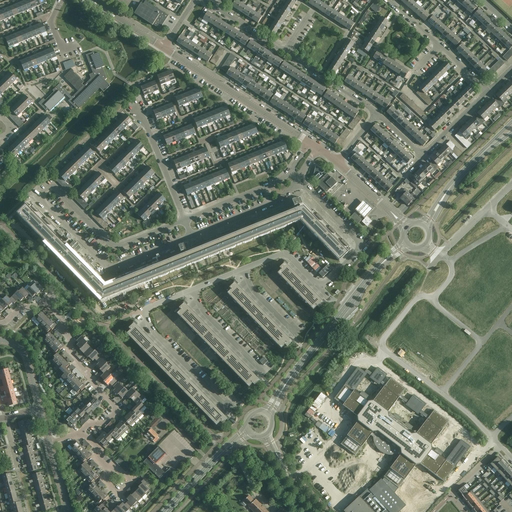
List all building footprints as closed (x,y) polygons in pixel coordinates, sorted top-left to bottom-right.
[(29,0),(26,0),(24,1),(28,10),(32,8),(29,0)] [(34,0),(29,0),(32,8),(37,6),(34,0)] [(235,0),(231,6),(237,9),(241,3),(236,0),(235,0)] [(288,0),(287,0),(285,5),(291,9),(295,4),(288,0)] [(318,0),(313,6),(319,10),(323,3),(318,0)] [(411,0),(410,0),(406,5),(410,9),(415,3),(411,0)] [(467,0),(466,0),(462,5),(466,9),(472,3),(467,0)] [(24,1),(19,3),(23,12),(28,10),(24,1)] [(164,22),(168,16),(145,1),(143,4),(141,3),(134,13),(152,25),(153,24),(160,29),(164,22)] [(375,12),(380,7),(374,2),(370,7),(375,12)] [(19,3),(15,5),(18,14),(23,12),(19,3)] [(241,3),(237,9),(242,13),(246,6),(241,3)] [(323,3),(319,10),(324,13),(328,7),(323,3)] [(415,3),(410,9),(415,13),(420,8),(415,3)] [(472,3),(466,9),(471,14),(476,8),(472,3)] [(15,5),(10,7),(14,16),(18,14),(15,5)] [(285,5),(282,10),(288,14),(291,9),(285,5)] [(246,6),(242,13),(247,16),(251,10),(246,6)] [(10,7),(6,9),(9,18),(14,16),(10,7)] [(328,7),(324,13),(329,16),(333,10),(328,7)] [(420,8),(415,13),(420,17),(425,12),(420,8)] [(6,9),(1,11),(5,20),(9,18),(6,9)] [(473,15),(478,20),(483,14),(478,9),(473,15)] [(251,10),(247,16),(252,20),(256,13),(251,10)] [(282,10),(278,15),(285,19),(288,14),(282,10)] [(333,10),(329,16),(334,20),(338,13),(333,10)] [(208,22),(213,15),(207,12),(205,15),(202,13),(198,19),(202,22),(203,19),(208,22)] [(425,12),(420,17),(424,22),(429,16),(425,12)] [(256,13),(252,20),(258,23),(262,17),(256,13)] [(338,13),(334,20),(339,23),(343,17),(338,13)] [(483,14),(478,20),(482,24),(488,18),(483,14)] [(213,15),(208,22),(214,25),(218,19),(213,15)] [(278,15),(275,20),(281,24),(285,19),(278,15)] [(427,22),(432,26),(437,20),(432,16),(427,22)] [(343,17),(339,23),(345,27),(349,20),(343,17)] [(382,17),(378,22),(385,26),(388,21),(382,17)] [(488,18),(482,24),(486,28),(492,22),(488,18)] [(218,19),(214,25),(219,29),(223,22),(218,19)] [(275,20),(271,25),(278,30),(281,24),(275,20)] [(349,20),(345,27),(350,30),(354,24),(349,20)] [(437,20),(432,26),(437,30),(442,24),(437,20)] [(223,22),(219,29),(224,32),(228,25),(223,22)] [(378,22),(375,27),(381,31),(385,26),(378,22)] [(492,22),(486,28),(491,32),(497,27),(492,22)] [(43,23),(38,25),(41,34),(46,32),(43,23)] [(442,24),(437,30),(442,34),(447,28),(442,24)] [(38,25),(33,27),(37,36),(41,34),(38,25)] [(228,25),(224,32),(229,35),(233,29),(228,25)] [(278,30),(271,25),(268,31),(274,35),(278,30)] [(33,27),(28,29),(32,38),(37,36),(33,27)] [(375,27),(372,32),(378,36),(381,31),(375,27)] [(497,27),(491,32),(495,37),(501,31),(497,27)] [(447,28),(442,34),(446,38),(451,32),(447,28)] [(28,29),(24,31),(28,40),(32,38),(28,29)] [(233,29),(229,35),(234,39),(239,32),(233,29)] [(24,31),(19,32),(23,41),(28,40),(24,31)] [(501,31),(495,37),(500,41),(506,35),(501,31)] [(19,32),(15,34),(18,43),(23,41),(19,32)] [(239,32),(234,39),(239,42),(244,35),(239,32)] [(372,32),(368,37),(375,42),(378,36),(372,32)] [(451,32),(446,38),(451,42),(456,36),(451,32)] [(15,34),(10,36),(14,45),(18,43),(15,34)] [(176,41),(182,45),(186,38),(181,35),(176,41)] [(244,35),(239,42),(245,46),(249,39),(244,35)] [(506,35),(500,41),(504,45),(510,39),(506,35)] [(14,45),(10,36),(5,38),(9,47),(14,45)] [(456,36),(451,42),(456,46),(461,40),(456,36)] [(368,37),(365,43),(371,47),(375,42),(368,37)] [(186,38),(182,45),(187,48),(191,42),(186,38)] [(348,39),(344,44),(351,49),(354,43),(348,39)] [(246,47),(252,50),(256,43),(251,40),(246,47)] [(191,42),(187,48),(192,52),(196,45),(191,42)] [(256,43),(252,50),(257,54),(261,47),(256,43)] [(371,47),(365,43),(361,48),(368,52),(371,47)] [(344,44),(341,50),(347,54),(351,49),(344,44)] [(456,49),(461,54),(466,48),(461,44),(456,49)] [(196,45),(192,52),(197,55),(202,48),(196,45)] [(261,47),(257,54),(262,57),(266,50),(261,47)] [(53,48),(48,50),(52,59),(56,57),(53,48)] [(202,48),(197,55),(202,58),(207,52),(202,48)] [(466,48),(461,54),(465,58),(470,53),(466,48)] [(48,50),(43,52),(47,61),(52,59),(48,50)] [(266,50),(262,57),(267,60),(272,54),(266,50)] [(341,50),(337,55),(344,59),(347,54),(341,50)] [(373,57),(378,61),(382,54),(377,51),(373,57)] [(43,52),(39,54),(42,63),(47,61),(43,52)] [(79,108),(99,88),(102,91),(109,84),(105,80),(106,78),(102,67),(104,66),(99,52),(94,54),(93,52),(86,55),(85,55),(88,61),(91,68),(94,75),(88,81),(83,86),(78,91),(73,96),(72,97),(70,98),(68,101),(71,104),(73,102),(78,107),(79,108)] [(207,52),(202,58),(208,62),(212,55),(207,52)] [(470,53),(465,58),(469,63),(475,57),(470,53)] [(39,54),(34,56),(38,65),(42,63),(39,54)] [(272,54),(267,60),(272,64),(277,57),(272,54)] [(382,54),(378,61),(383,64),(387,58),(382,54)] [(337,55),(334,60),(340,64),(344,59),(337,55)] [(34,56),(29,57),(33,66),(38,65),(34,56)] [(29,57),(25,59),(29,68),(33,66),(29,57)] [(277,57),(272,64),(278,67),(282,60),(277,57)] [(475,57),(469,63),(474,67),(479,62),(475,57)] [(387,58),(383,64),(388,68),(392,61),(387,58)] [(29,68),(25,59),(20,61),(24,70),(29,68)] [(75,67),(72,60),(63,63),(65,70),(75,67)] [(334,60),(331,65),(337,69),(340,64),(334,60)] [(279,68),(285,72),(289,65),(284,61),(279,68)] [(392,61),(388,68),(394,71),(398,65),(392,61)] [(445,62),(441,66),(446,72),(451,67),(445,62)] [(479,62),(474,67),(478,71),(483,66),(479,62)] [(289,65),(285,72),(290,75),(294,68),(289,65)] [(337,69),(331,65),(327,70),(334,75),(337,69)] [(398,65),(394,71),(399,74),(403,68),(398,65)] [(441,66),(436,71),(442,76),(446,72),(441,66)] [(483,66),(478,71),(482,76),(487,71),(488,71),(483,66)] [(226,74),(232,77),(236,71),(231,67),(226,74)] [(294,68),(290,75),(295,78),(300,72),(294,68)] [(403,68),(399,74),(404,78),(408,71),(403,68)] [(82,84),(83,82),(71,70),(64,77),(78,91),(83,86),(82,84)] [(176,82),(171,70),(167,72),(170,81),(172,84),(176,82)] [(236,71),(232,77),(237,81),(241,74),(236,71)] [(436,71),(432,75),(437,80),(442,76),(436,71)] [(10,72),(7,76),(13,83),(17,79),(10,72)] [(167,72),(162,74),(165,83),(170,81),(167,72)] [(300,72),(295,78),(300,82),(305,75),(300,72)] [(165,83),(162,74),(157,76),(161,84),(165,83)] [(241,74),(237,81),(242,84),(246,77),(241,74)] [(247,87),(252,81),(253,78),(248,75),(246,77),(242,84),(247,87)] [(305,75),(300,82),(306,85),(310,79),(305,75)] [(344,81),(349,85),(353,79),(348,75),(344,81)] [(432,75),(428,79),(433,85),(437,80),(432,75)] [(7,76),(3,79),(10,86),(13,83),(7,76)] [(3,79),(0,82),(0,83),(6,90),(10,86),(3,79)] [(310,79),(306,85),(311,89),(315,82),(310,79)] [(353,79),(349,85),(354,88),(359,82),(353,79)] [(428,79),(423,84),(429,89),(433,85),(428,79)] [(155,81),(150,83),(154,92),(159,90),(155,81)] [(252,81),(247,87),(252,91),(257,84),(252,81)] [(315,82),(311,89),(316,92),(320,85),(315,82)] [(359,82),(354,88),(360,92),(364,85),(359,82)] [(72,97),(61,86),(62,85),(60,83),(57,86),(56,87),(53,91),(53,92),(45,100),(43,102),(42,100),(39,102),(39,103),(47,111),(49,109),(50,111),(64,97),(63,95),(65,93),(70,98),(72,97)] [(150,83),(146,85),(149,94),(154,92),(150,83)] [(257,84),(252,91),(258,94),(262,88),(257,84)] [(420,89),(422,91),(424,93),(424,94),(429,89),(423,84),(419,88),(420,89)] [(511,90),(506,84),(503,88),(509,95),(511,93),(511,90)] [(149,94),(146,85),(141,87),(144,96),(149,94)] [(320,85),(316,92),(321,96),(326,89),(320,85)] [(364,85),(360,92),(365,95),(369,89),(364,85)] [(469,86),(464,90),(469,96),(474,91),(469,86)] [(199,88),(194,90),(198,99),(203,97),(199,88)] [(262,88),(258,94),(263,98),(267,91),(262,88)] [(506,98),(509,95),(503,88),(499,91),(506,98)] [(369,89),(365,95),(370,98),(374,92),(369,89)] [(194,90),(190,92),(193,101),(198,99),(194,90)] [(323,97),(328,100),(333,94),(328,90),(323,97)] [(460,104),(465,100),(460,94),(455,90),(453,93),(457,97),(455,99),(460,104)] [(464,90),(460,94),(465,100),(469,96),(464,90)] [(267,91),(263,98),(268,101),(272,94),(267,91)] [(504,104),(508,100),(506,98),(499,91),(496,95),(498,97),(496,99),(501,105),(502,106),(504,104)] [(190,92),(185,94),(189,103),(193,101),(190,92)] [(374,92),(370,98),(375,102),(379,95),(374,92)] [(185,94),(180,96),(184,105),(189,103),(185,94)] [(333,94),(328,100),(333,104),(338,97),(333,94)] [(25,95),(22,99),(28,106),(32,103),(25,95)] [(270,102),(275,106),(279,99),(274,95),(270,102)] [(379,95),(375,102),(380,105),(384,99),(379,95)] [(184,105),(180,96),(176,98),(179,106),(184,105)] [(338,97),(333,104),(338,108),(343,101),(338,97)] [(22,99),(18,102),(25,110),(28,106),(22,99)] [(279,99),(275,106),(280,109),(285,102),(279,99)] [(384,99),(380,105),(386,109),(390,102),(384,99)] [(455,99),(451,103),(456,109),(460,104),(455,99)] [(492,99),(488,102),(488,103),(494,109),(496,107),(498,109),(502,106),(501,105),(496,99),(494,101),(492,99)] [(343,101),(338,108),(343,111),(348,105),(343,101)] [(18,102),(14,106),(21,113),(25,110),(18,102)] [(285,102),(280,109),(286,112),(290,106),(285,102)] [(488,102),(484,106),(491,113),(493,111),(494,112),(495,111),(494,109),(488,102)] [(172,103),(167,105),(171,114),(176,112),(172,103)] [(451,103),(446,107),(452,113),(456,109),(451,103)] [(167,105),(163,107),(166,116),(171,114),(167,105)] [(348,105),(343,111),(348,115),(353,108),(348,105)] [(17,116),(18,117),(21,113),(14,106),(11,109),(11,110),(13,112),(15,114),(17,116)] [(227,106),(222,108),(226,117),(227,119),(230,118),(229,115),(230,115),(227,106)] [(290,106),(286,112),(291,116),(295,109),(290,106)] [(386,112),(391,116),(396,111),(391,106),(386,112)] [(484,106),(481,110),(487,116),(491,113),(484,106)] [(163,107),(158,109),(162,118),(166,116),(163,107)] [(446,107),(442,112),(447,117),(452,113),(446,107)] [(222,108),(217,110),(221,119),(226,117),(222,108)] [(353,108),(348,115),(354,119),(355,117),(357,114),(358,112),(357,111),(353,108)] [(162,118),(158,109),(153,111),(157,120),(162,118)] [(295,109),(291,116),(296,119),(300,112),(295,109)] [(217,110),(213,111),(216,120),(221,119),(217,110)] [(479,115),(477,117),(482,123),(485,121),(484,120),(487,116),(481,110),(477,113),(479,115)] [(213,111),(208,113),(212,122),(216,120),(213,111)] [(396,111),(391,116),(395,121),(400,115),(396,111)] [(300,112),(296,119),(301,123),(306,116),(300,112)] [(442,112),(437,116),(443,121),(447,117),(442,112)] [(208,113),(204,115),(207,124),(212,122),(208,113)] [(125,114),(122,117),(128,124),(132,121),(125,114)] [(44,115),(40,119),(47,126),(51,122),(44,115)] [(204,115),(199,117),(203,126),(207,124),(204,115)] [(400,115),(395,121),(400,125),(405,119),(400,115)] [(437,116),(433,120),(438,126),(443,121),(437,116)] [(122,117),(118,121),(125,128),(128,124),(122,117)] [(203,126),(199,117),(194,119),(196,124),(198,128),(203,126)] [(303,124),(308,127),(313,120),(307,117),(303,124)] [(479,126),(482,123),(477,117),(475,119),(473,117),(469,121),(476,127),(478,125),(479,126)] [(40,119),(37,122),(43,129),(47,126),(40,119)] [(405,119),(400,125),(404,129),(410,123),(405,119)] [(313,120),(308,127),(313,131),(318,124),(313,120)] [(438,126),(433,120),(428,125),(434,130),(438,126)] [(118,121),(115,124),(121,131),(125,128),(118,121)] [(477,128),(476,127),(469,121),(466,124),(472,131),(474,129),(475,130),(477,128)] [(37,122),(33,126),(40,133),(43,129),(37,122)] [(410,123),(404,129),(409,133),(414,128),(410,123)] [(115,124),(111,128),(118,135),(121,131),(115,124)] [(254,124),(249,126),(253,135),(258,133),(254,124)] [(318,124),(313,131),(319,134),(323,127),(318,124)] [(370,130),(375,134),(380,128),(375,124),(370,130)] [(466,124),(462,128),(469,134),(472,131),(466,124)] [(191,125),(187,127),(190,136),(195,134),(191,125)] [(33,126),(30,129),(36,136),(40,133),(33,126)] [(249,126),(245,128),(248,137),(253,135),(249,126)] [(190,136),(187,127),(182,129),(186,137),(190,136)] [(323,127),(319,134),(324,137),(328,131),(323,127)] [(111,128),(107,131),(114,138),(118,135),(111,128)] [(245,128),(240,130),(244,138),(248,137),(245,128)] [(380,128),(375,134),(379,139),(385,133),(380,128)] [(414,128),(409,133),(414,137),(419,132),(414,128)] [(458,131),(459,131),(461,134),(463,136),(465,138),(467,140),(471,136),(469,134),(462,128),(458,131)] [(30,129),(26,132),(33,139),(36,136),(30,129)] [(182,129),(177,130),(181,139),(186,137),(182,129)] [(177,130),(173,132),(176,141),(181,139),(177,130)] [(240,130),(236,131),(239,140),(244,138),(240,130)] [(111,142),(114,138),(107,131),(104,135),(111,142)] [(236,131),(231,133),(235,142),(239,140),(236,131)] [(328,131),(324,137),(329,141),(333,134),(328,131)] [(26,132),(22,136),(29,143),(33,139),(26,132)] [(173,132),(168,134),(172,143),(176,141),(173,132)] [(419,132),(414,137),(418,142),(423,136),(419,132)] [(231,133),(226,135),(230,144),(235,142),(231,133)] [(385,133),(379,139),(384,143),(389,137),(385,133)] [(172,143),(168,134),(163,136),(167,145),(172,143)] [(333,134),(329,141),(334,144),(335,143),(337,141),(338,138),(339,138),(333,134)] [(107,145),(111,142),(104,135),(100,138),(107,145)] [(226,135),(222,137),(225,146),(230,144),(226,135)] [(22,136),(19,139),(25,146),(29,143),(22,136)] [(423,136),(418,142),(423,146),(428,140),(423,136)] [(225,146),(222,137),(217,139),(221,148),(225,146)] [(389,137),(384,143),(388,147),(394,141),(389,137)] [(100,138),(97,142),(104,149),(107,145),(100,138)] [(19,139),(15,143),(22,150),(25,146),(19,139)] [(137,139),(134,143),(140,150),(144,146),(137,139)] [(284,141),(279,143),(282,152),(287,150),(284,141)] [(394,141),(388,147),(393,151),(398,145),(394,141)] [(104,149),(97,142),(93,146),(100,152),(104,149)] [(15,143),(11,146),(18,153),(22,150),(15,143)] [(134,143),(130,147),(137,153),(140,150),(134,143)] [(279,143),(274,145),(278,154),(282,152),(279,143)] [(454,153),(452,151),(449,149),(447,147),(445,145),(445,144),(441,148),(448,155),(450,153),(452,155),(454,153)] [(274,145),(270,147),(273,155),(278,154),(274,145)] [(398,145),(393,151),(397,155),(403,150),(398,145)] [(18,153),(11,146),(8,150),(14,157),(18,153)] [(87,146),(83,150),(90,157),(94,153),(87,146)] [(130,147),(127,150),(133,157),(137,153),(130,147)] [(206,147),(201,149),(205,158),(210,156),(206,147)] [(270,147),(265,148),(269,157),(273,155),(270,147)] [(265,148),(260,150),(264,159),(269,157),(265,148)] [(448,155),(441,148),(438,151),(444,158),(448,155)] [(201,149),(197,151),(201,160),(205,158),(201,149)] [(83,150),(80,153),(87,160),(90,157),(83,150)] [(127,150),(123,154),(130,160),(133,157),(127,150)] [(260,150),(256,152),(259,161),(264,159),(260,150)] [(403,150),(397,155),(402,160),(407,154),(403,150)] [(197,151),(192,153),(196,162),(201,160),(197,151)] [(444,158),(438,151),(434,155),(441,162),(443,159),(444,161),(445,159),(444,158)] [(256,152),(251,154),(255,163),(259,161),(256,152)] [(351,158),(355,163),(361,157),(356,152),(351,158)] [(80,153),(76,157),(83,163),(87,160),(80,153)] [(192,153),(188,155),(191,164),(196,162),(192,153)] [(123,154),(119,157),(126,164),(130,160),(123,154)] [(251,154),(246,156),(250,165),(255,163),(251,154)] [(407,154),(402,160),(407,164),(412,158),(407,154)] [(188,155),(183,157),(187,166),(191,164),(188,155)] [(442,163),(441,162),(434,155),(432,157),(431,159),(433,161),(431,163),(436,168),(438,166),(437,165),(439,163),(441,164),(442,163)] [(246,156),(242,158),(245,167),(250,165),(246,156)] [(76,157),(73,160),(79,167),(83,163),(76,157)] [(119,157),(116,161),(123,167),(126,164),(119,157)] [(183,157),(178,159),(182,168),(187,166),(183,157)] [(361,157),(355,163),(360,167),(365,161),(361,157)] [(242,158),(237,160),(241,169),(245,167),(242,158)] [(182,168),(178,159),(174,161),(177,170),(182,168)] [(73,160),(69,164),(76,171),(79,167),(73,160)] [(237,160),(233,162),(236,171),(241,169),(237,160)] [(116,161),(112,164),(119,171),(123,167),(116,161)] [(365,161),(360,167),(364,171),(370,165),(365,161)] [(236,171),(233,162),(228,164),(231,173),(236,171)] [(431,175),(437,169),(436,168),(431,163),(429,165),(426,162),(423,166),(429,173),(431,175)] [(69,164),(66,167),(72,174),(76,171),(69,164)] [(119,171),(112,164),(109,168),(115,175),(119,171)] [(312,181),(314,180),(315,179),(316,181),(322,175),(324,173),(323,172),(325,171),(317,164),(316,168),(313,179),(312,179),(312,181)] [(370,165),(364,171),(369,175),(374,169),(370,165)] [(148,166),(144,170),(151,177),(155,173),(148,166)] [(429,173),(423,166),(419,170),(426,176),(429,173)] [(66,167),(62,171),(69,178),(72,174),(66,167)] [(226,169),(221,171),(225,180),(229,178),(226,169)] [(374,169),(369,175),(373,179),(379,173),(374,169)] [(144,170),(141,173),(148,180),(151,177),(144,170)] [(422,180),(426,176),(419,170),(416,173),(422,180)] [(58,174),(59,174),(61,177),(63,179),(65,181),(69,178),(62,171),(58,174)] [(221,171),(216,173),(220,182),(225,180),(221,171)] [(99,172),(95,175),(102,182),(105,179),(99,172)] [(141,173),(137,177),(144,184),(148,180),(141,173)] [(216,173),(212,175),(215,184),(220,182),(216,173)] [(379,173),(373,179),(378,184),(383,178),(379,173)] [(425,183),(422,180),(416,173),(412,177),(414,179),(412,181),(417,186),(421,182),(423,184),(425,183)] [(327,174),(317,183),(326,192),(330,188),(331,188),(337,183),(331,177),(330,178),(327,174)] [(95,175),(91,179),(98,186),(102,182),(95,175)] [(212,175),(207,177),(211,185),(215,184),(212,175)] [(137,177),(134,180),(141,187),(144,184),(137,177)] [(207,177),(203,178),(206,187),(211,185),(207,177)] [(203,178),(198,180),(202,189),(206,187),(203,178)] [(383,178),(378,184),(382,188),(388,182),(383,178)] [(91,179),(88,183),(95,189),(98,186),(91,179)] [(134,180),(130,184),(137,191),(141,187),(134,180)] [(198,180),(193,182),(197,191),(202,189),(198,180)] [(193,182),(189,184),(192,193),(197,191),(193,182)] [(388,182),(382,188),(387,192),(393,186),(388,182)] [(88,183),(84,186),(91,193),(95,189),(88,183)] [(130,184),(127,187),(133,194),(137,191),(130,184)] [(192,193),(189,184),(184,186),(187,195),(192,193)] [(84,186),(81,190),(87,196),(91,193),(84,186)] [(133,194),(127,187),(123,191),(130,198),(133,194)] [(403,202),(410,195),(406,192),(407,191),(405,189),(400,194),(402,196),(400,198),(403,202)] [(77,193),(79,195),(81,197),(83,200),(84,200),(87,196),(81,190),(77,193)] [(117,191),(114,194),(120,201),(124,198),(117,191)] [(156,195),(155,196),(162,203),(166,199),(159,193),(156,195)] [(410,195),(404,202),(407,205),(413,199),(412,197),(414,194),(412,193),(410,195)] [(114,194),(110,198),(117,205),(120,201),(114,194)] [(155,196),(152,200),(158,207),(162,203),(155,196)] [(26,205),(17,213),(90,288),(93,291),(102,300),(194,263),(197,262),(232,248),(294,223),(297,222),(298,221),(300,221),(339,261),(348,252),(346,250),(350,246),(314,210),(310,214),(303,206),(302,206),(301,203),(302,203),(302,201),(300,197),(292,200),(293,204),(294,206),(292,207),(291,208),(290,208),(289,206),(191,245),(192,248),(190,248),(189,249),(188,246),(187,243),(178,246),(180,250),(110,278),(112,283),(105,286),(99,281),(103,277),(80,253),(79,254),(77,253),(78,251),(81,248),(75,242),(72,245),(68,240),(32,203),(28,207),(26,205)] [(110,198),(107,201),(113,208),(117,205),(110,198)] [(152,200),(148,203),(155,210),(158,207),(152,200)] [(373,209),(364,200),(355,210),(364,218),(373,209)] [(107,201),(103,205),(110,212),(113,208),(107,201)] [(148,203),(144,207),(151,214),(155,210),(148,203)] [(103,205),(99,208),(106,215),(110,212),(103,205)] [(144,207),(141,210),(148,217),(151,214),(144,207)] [(96,212),(98,214),(100,216),(102,218),(103,219),(106,215),(99,208),(96,212)] [(148,217),(141,210),(137,214),(138,214),(144,221),(148,217)] [(359,222),(362,219),(354,212),(352,215),(350,217),(357,224),(359,222)] [(372,221),(367,216),(363,220),(362,222),(367,227),(372,221)] [(277,273),(313,310),(316,307),(317,306),(319,308),(322,305),(323,306),(326,303),(323,300),(321,302),(285,266),(287,264),(284,261),(283,262),(282,263),(283,265),(279,268),(281,270),(277,273)] [(231,289),(227,293),(232,298),(238,304),(281,348),(283,346),(285,345),(286,346),(290,343),(291,344),(294,342),(291,339),(289,340),(235,285),(237,284),(234,281),(232,283),(233,284),(229,288),(231,289)] [(34,283),(30,287),(36,293),(37,294),(41,290),(42,292),(44,289),(40,285),(37,287),(34,283)] [(22,287),(18,291),(24,297),(25,298),(29,294),(26,291),(22,287)] [(30,287),(26,291),(29,294),(32,297),(36,293),(30,287)] [(18,291),(12,297),(16,301),(18,299),(20,301),(24,297),(18,291)] [(6,295),(2,299),(8,305),(9,306),(13,302),(14,304),(16,301),(12,297),(10,299),(6,295)] [(2,299),(0,300),(0,305),(4,309),(8,305),(2,299)] [(181,310),(177,313),(248,387),(252,383),(254,385),(257,382),(258,383),(261,380),(258,377),(256,379),(185,306),(187,304),(184,301),(181,303),(182,305),(179,308),(181,310)] [(39,317),(36,320),(34,322),(37,326),(39,324),(40,324),(43,320),(42,319),(45,316),(41,312),(38,315),(39,317)] [(40,324),(39,324),(43,328),(47,324),(46,323),(49,320),(45,316),(42,319),(43,320),(40,324)] [(47,324),(43,328),(47,333),(51,329),(52,330),(56,325),(54,323),(53,324),(49,320),(46,323),(47,324)] [(131,330),(127,334),(216,425),(217,425),(220,422),(222,423),(225,420),(226,421),(229,419),(226,416),(224,417),(182,374),(135,326),(137,324),(134,321),(131,324),(132,325),(129,328),(131,330)] [(48,344),(51,341),(50,340),(53,337),(49,333),(46,336),(47,337),(44,340),(48,344)] [(76,345),(80,349),(86,343),(87,342),(81,336),(76,341),(78,343),(76,345)] [(51,341),(48,344),(47,345),(51,349),(55,345),(54,344),(57,340),(53,337),(50,340),(51,341)] [(55,345),(51,349),(55,353),(59,349),(60,350),(64,345),(62,343),(61,344),(57,340),(54,344),(55,345)] [(80,349),(80,350),(84,354),(90,347),(86,343),(80,349)] [(90,347),(84,354),(88,358),(88,357),(94,351),(90,347)] [(94,351),(88,357),(92,361),(94,359),(96,361),(101,356),(103,354),(97,348),(94,351)] [(55,364),(56,365),(59,361),(58,360),(61,357),(57,353),(54,356),(55,357),(51,361),(55,364)] [(101,356),(96,361),(98,363),(96,365),(100,369),(101,369),(106,363),(107,362),(101,356)] [(59,361),(56,365),(55,364),(55,365),(59,369),(63,365),(62,364),(65,361),(61,357),(58,360),(59,361)] [(63,365),(59,369),(63,373),(63,372),(67,369),(66,368),(69,365),(65,361),(62,364),(63,365)] [(100,369),(100,370),(104,374),(107,370),(110,367),(106,363),(101,369),(100,369)] [(377,368),(373,374),(366,369),(364,372),(358,367),(345,383),(334,399),(354,414),(357,416),(358,421),(355,424),(340,444),(355,455),(370,435),(373,437),(373,441),(375,445),(377,449),(378,450),(382,452),(384,454),(388,455),(392,455),(396,455),(398,456),(383,477),(384,477),(382,480),(381,479),(361,497),(359,496),(343,511),(344,511),(398,511),(406,505),(394,492),(397,487),(398,488),(416,465),(420,464),(443,481),(454,467),(455,467),(455,466),(470,447),(464,442),(467,438),(468,436),(456,428),(450,436),(459,443),(457,445),(446,460),(440,456),(443,452),(437,448),(434,451),(431,449),(431,444),(448,421),(433,410),(429,416),(421,410),(425,404),(413,395),(409,401),(401,395),(405,389),(390,377),(386,384),(382,380),(386,374),(377,368)] [(0,374),(0,377),(10,375),(8,369),(0,370),(0,371),(1,375),(0,374)] [(67,369),(63,372),(64,373),(60,377),(64,381),(68,377),(67,376),(71,373),(67,369)] [(104,374),(100,377),(104,381),(111,374),(107,370),(104,374)] [(68,377),(64,381),(68,385),(72,381),(71,380),(75,377),(71,373),(67,376),(68,377)] [(111,374),(104,381),(103,381),(108,386),(110,384),(112,386),(116,381),(114,379),(115,378),(111,374)] [(72,381),(68,385),(72,389),(76,385),(75,384),(79,381),(75,377),(71,380),(72,381)] [(0,387),(1,389),(13,386),(11,380),(3,383),(4,386),(0,387)] [(76,385),(72,389),(70,391),(74,395),(76,393),(80,389),(81,390),(86,386),(83,383),(82,385),(79,381),(75,384),(76,385)] [(118,394),(124,388),(120,383),(119,384),(117,382),(113,387),(115,389),(113,391),(117,395),(118,394)] [(125,395),(129,399),(130,398),(136,391),(132,387),(128,391),(125,395)] [(118,394),(122,398),(125,395),(128,391),(124,388),(118,394)] [(130,398),(134,402),(138,398),(140,395),(136,391),(130,398)] [(3,399),(4,401),(16,398),(14,392),(6,394),(7,398),(3,399)] [(16,398),(4,401),(5,403),(8,402),(9,406),(17,404),(16,398)] [(93,398),(90,402),(89,402),(93,405),(94,404),(97,407),(101,403),(98,400),(97,401),(93,398)] [(138,398),(134,402),(135,403),(134,405),(135,406),(136,406),(139,409),(140,410),(144,406),(140,402),(141,401),(138,398)] [(89,401),(85,405),(89,409),(90,408),(93,411),(97,407),(94,404),(93,405),(89,402),(90,402),(89,401)] [(81,409),(81,410),(82,410),(85,413),(86,412),(89,415),(93,411),(90,408),(89,409),(85,405),(81,409)] [(135,406),(132,410),(135,413),(134,414),(138,418),(142,414),(138,410),(139,409),(136,406),(135,406)] [(65,411),(69,415),(73,419),(74,418),(77,421),(81,417),(78,414),(77,415),(73,411),(69,407),(65,411)] [(77,407),(73,411),(77,415),(78,414),(81,417),(85,413),(82,410),(81,410),(81,411),(77,407)] [(132,410),(128,414),(131,417),(130,418),(134,422),(138,418),(134,414),(135,413),(132,410)] [(123,416),(121,419),(125,423),(126,422),(130,426),(134,422),(130,418),(131,417),(128,414),(124,418),(123,416)] [(73,419),(69,415),(65,419),(69,423),(68,424),(72,428),(74,426),(73,425),(77,421),(74,418),(73,419)] [(160,417),(159,415),(149,425),(153,428),(158,423),(156,421),(160,417)] [(120,422),(116,426),(119,429),(120,428),(124,432),(128,428),(124,424),(125,423),(121,419),(119,421),(120,422)] [(26,420),(18,422),(19,427),(19,428),(27,426),(27,424),(28,424),(26,420)] [(19,427),(17,428),(18,430),(20,430),(21,434),(30,432),(29,428),(28,429),(27,426),(19,428),(19,427)] [(116,426),(112,430),(115,433),(116,432),(120,436),(124,432),(120,428),(119,429),(116,426)] [(151,429),(146,434),(153,441),(158,436),(151,429)] [(112,430),(108,434),(112,437),(112,436),(116,440),(120,436),(116,432),(115,433),(112,430)] [(22,439),(20,440),(21,442),(23,442),(23,440),(31,438),(30,436),(31,436),(30,432),(21,434),(22,439)] [(104,432),(100,436),(103,439),(104,438),(108,442),(113,438),(112,437),(108,434),(107,435),(104,432)] [(103,439),(100,436),(96,440),(99,443),(100,442),(104,446),(108,442),(104,438),(103,439)] [(31,438),(23,440),(23,442),(24,446),(24,447),(31,445),(33,445),(32,440),(31,441),(31,438)] [(78,449),(81,446),(82,444),(78,440),(75,443),(73,441),(69,445),(73,448),(71,449),(75,453),(79,450),(78,449)] [(24,446),(22,447),(24,452),(24,453),(32,451),(31,449),(32,449),(31,445),(24,447),(24,446)] [(75,453),(74,454),(78,458),(83,454),(81,453),(85,450),(81,446),(78,449),(79,450),(75,453)] [(143,462),(160,479),(165,473),(156,464),(166,454),(159,446),(143,462)] [(83,454),(78,458),(82,462),(86,458),(87,459),(92,455),(90,452),(89,453),(85,450),(81,453),(83,454)] [(24,452),(22,453),(22,455),(24,454),(26,459),(34,457),(33,453),(32,453),(32,451),(24,453),(24,452)] [(342,465),(326,453),(321,460),(341,475),(343,472),(339,469),(342,465)] [(501,460),(497,456),(490,464),(493,468),(501,460)] [(27,464),(25,465),(26,467),(28,466),(27,465),(35,463),(35,461),(34,457),(26,459),(27,464)] [(504,464),(501,460),(493,468),(497,471),(504,464)] [(83,474),(87,470),(85,469),(89,466),(85,462),(81,465),(82,467),(79,470),(83,474)] [(35,463),(27,465),(28,466),(29,471),(38,469),(37,465),(36,465),(35,463)] [(500,474),(508,467),(504,464),(497,471),(500,474)] [(87,470),(83,474),(82,474),(86,479),(90,474),(89,473),(93,470),(89,466),(85,469),(87,470)] [(503,478),(511,470),(508,467),(500,474),(503,478)] [(90,474),(86,479),(90,483),(94,479),(95,480),(100,475),(98,473),(96,474),(93,470),(89,473),(90,474)] [(507,481),(511,476),(511,471),(511,470),(503,478),(507,481)] [(41,472),(32,475),(33,480),(34,481),(41,479),(41,478),(41,476),(42,476),(41,472)] [(2,475),(4,481),(12,479),(10,473),(2,475)] [(33,480),(31,480),(32,482),(34,482),(35,487),(44,484),(43,481),(42,481),(41,479),(34,481),(33,480)] [(138,487),(139,488),(139,487),(146,494),(150,490),(146,486),(148,484),(143,479),(141,482),(142,483),(138,487)] [(97,487),(93,483),(89,486),(90,487),(87,490),(91,494),(94,491),(93,490),(97,487)] [(36,491),(34,492),(35,494),(37,494),(37,493),(45,491),(44,488),(45,488),(44,484),(35,487),(36,491)] [(458,490),(464,497),(468,494),(466,492),(467,491),(463,486),(458,490)] [(94,491),(91,494),(90,495),(94,499),(98,495),(97,494),(101,490),(97,487),(93,490),(94,491)] [(139,488),(135,491),(142,498),(146,494),(139,487),(139,488)] [(98,495),(94,499),(98,503),(102,499),(103,500),(108,496),(106,493),(104,494),(101,490),(97,494),(98,495)] [(45,491),(37,493),(37,494),(38,499),(47,497),(46,493),(45,493),(45,491)] [(135,491),(131,495),(138,502),(142,498),(135,491)] [(466,502),(475,495),(471,491),(468,494),(464,497),(463,498),(466,502)] [(128,501),(126,503),(131,507),(133,505),(134,506),(138,502),(131,495),(131,494),(126,499),(128,501)] [(244,501),(241,504),(244,507),(247,504),(249,506),(248,507),(253,511),(268,511),(256,499),(254,500),(249,495),(244,501)] [(478,498),(475,495),(466,502),(469,505),(478,498)] [(17,496),(8,499),(10,505),(12,504),(18,502),(17,496)] [(40,504),(38,504),(38,507),(40,506),(40,505),(48,503),(47,501),(48,500),(47,497),(38,499),(40,504)] [(481,502),(478,498),(469,505),(472,509),(481,502)] [(12,504),(13,510),(22,507),(20,502),(18,502),(12,504)] [(474,511),(476,511),(484,506),(481,502),(472,509),(474,511)] [(48,503),(40,505),(40,506),(42,511),(50,509),(49,505),(48,505),(48,503)] [(122,503),(118,507),(123,511),(125,511),(131,507),(126,503),(124,505),(122,503)]
